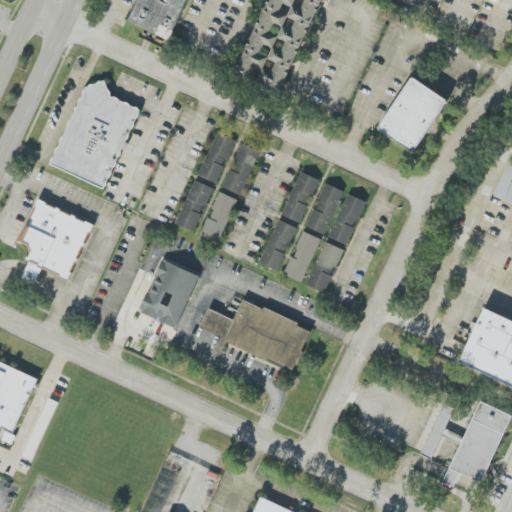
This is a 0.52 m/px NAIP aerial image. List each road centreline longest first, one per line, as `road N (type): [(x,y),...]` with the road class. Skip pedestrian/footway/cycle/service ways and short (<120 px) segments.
road 1 (residential): [(421,511),(0,314)]
road 2 (residential): [(428,198),(28,11)]
road 3 (residential): [(308,458),(450,156),(511,76)]
road 4 (secondary): [(0,163),(76,0)]
